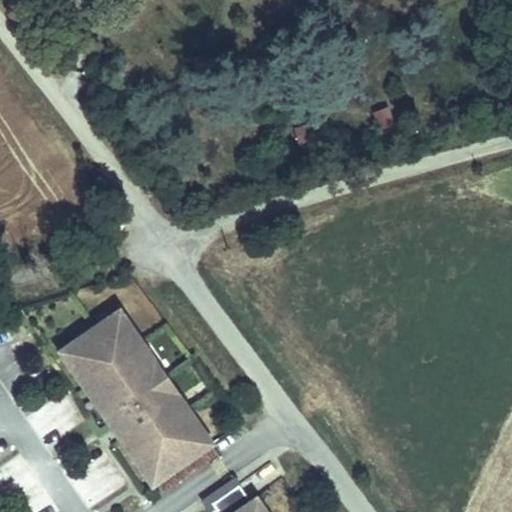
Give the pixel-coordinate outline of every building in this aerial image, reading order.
[(122,301),(116,304),(129,322),(134,319),(122,301)] [(201,416),(180,385),(174,388),(150,353),(155,349),(134,319),(129,322),(116,304),(68,338),(78,352),(72,356),(101,399),(107,395),(130,429),(125,432),(144,460),(149,457),(159,471),(208,438),(196,420),(201,416)] [(155,349),(150,353),(174,388),(180,385),(155,349)] [(107,395),(101,399),(125,432),(130,429),(107,395)] [(201,416),(196,420),(208,438),(213,434),(201,416)] [(240,476),(215,494),(219,500),(214,504),(219,511),(273,511),(269,506),(264,510),(252,492),(240,476)] [(257,488),(252,492),(264,510),(269,506),(257,488)]
